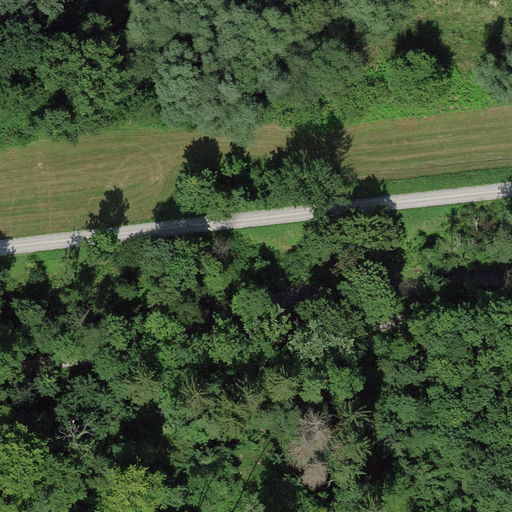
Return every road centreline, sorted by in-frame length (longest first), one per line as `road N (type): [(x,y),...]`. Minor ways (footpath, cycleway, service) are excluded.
road 1 (track): [(511,319),(0,378)]
road 2 (track): [(0,250),(511,195)]
